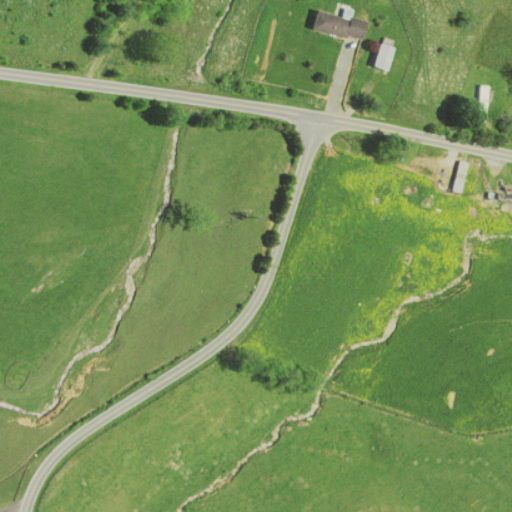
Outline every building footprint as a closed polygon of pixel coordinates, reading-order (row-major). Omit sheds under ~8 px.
[(347,18),(349,10),(339,8),(336,18),(311,11),(306,29),(356,42),(361,22),(347,18)] [(378,71),(384,49),(371,45),(364,67),(378,71)] [(485,125),(487,86),(475,85),(473,124),(485,125)] [(466,163),(457,160),(447,189),(456,191),(466,163)] [(511,191),(485,190),(484,202),(511,202),(511,191)]
